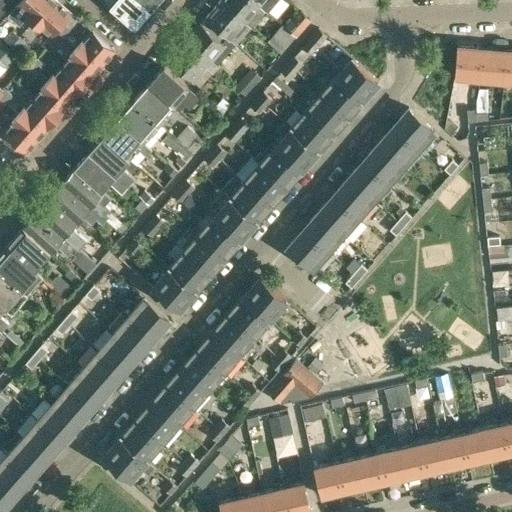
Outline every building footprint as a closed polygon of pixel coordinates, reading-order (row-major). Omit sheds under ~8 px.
[(0,0),(0,5),(5,10),(12,2),(10,0),(0,0)] [(20,0),(18,3),(8,14),(20,24),(30,13),(35,17),(49,0),(20,0)] [(54,0),(49,0),(35,17),(51,32),(55,28),(62,20),(69,12),(54,0)] [(106,0),(134,24),(149,7),(141,0),(106,0)] [(243,19),(221,0),(219,0),(206,16),(229,36),(243,19)] [(255,0),(221,0),(243,19),(258,2),(255,0)] [(255,0),(258,2),(266,9),(274,0),(255,0)] [(285,25),(296,35),(297,35),(311,19),(299,9),(285,25)] [(55,28),(64,35),(70,27),(62,20),(55,28)] [(201,22),(185,40),(216,67),(220,63),(212,57),(225,42),(201,22)] [(282,23),(267,40),(274,45),(281,52),(296,35),(285,25),(282,23)] [(312,53),(327,35),(318,27),(303,46),(312,53)] [(57,42),(64,35),(55,28),(51,32),(49,35),(57,42)] [(3,38),(11,45),(19,35),(11,29),(3,38)] [(93,31),(78,47),(99,65),(113,48),(93,31)] [(19,35),(11,45),(19,51),(27,42),(19,35)] [(0,40),(0,56),(8,48),(0,41),(0,40)] [(216,67),(185,40),(169,58),(193,79),(205,65),(213,71),(216,67)] [(455,74),(479,76),(482,47),(457,45),(455,74)] [(78,47),(64,64),(84,82),(99,65),(78,47)] [(482,47),(479,76),(504,78),(506,49),(482,47)] [(8,48),(0,56),(7,64),(16,54),(8,48)] [(294,54),(287,62),(297,70),(303,63),(294,54)] [(39,72),(46,65),(36,57),(30,64),(39,72)] [(353,57),(338,75),(362,96),(378,79),(353,57)] [(297,70),(287,62),(280,70),(290,77),(297,70)] [(39,72),(30,64),(24,71),(33,79),(39,72)] [(64,64),(49,81),(70,98),(84,82),(64,64)] [(164,64),(149,81),(178,107),(184,100),(186,102),(195,92),(164,64)] [(260,74),(251,67),(235,85),(244,93),(260,74)] [(338,75),(322,92),(347,114),(362,96),(338,75)] [(271,79),(256,97),(266,105),(281,88),(271,79)] [(49,81),(35,97),(55,115),(70,98),(49,81)] [(149,81),(133,99),(158,121),(173,104),(177,108),(178,107),(149,81)] [(3,86),(0,89),(0,96),(6,102),(13,94),(3,86)] [(322,92),(307,110),(332,131),(347,114),(322,92)] [(35,97),(20,114),(41,132),(55,115),(35,97)] [(266,105),(256,97),(250,104),(259,112),(266,105)] [(133,99),(118,117),(150,145),(166,128),(158,121),(133,99)] [(409,106),(393,124),(419,146),(434,128),(409,106)] [(511,126),(511,123),(508,106),(488,111),(493,131),(511,126)] [(475,119),(475,112),(474,108),(466,108),(467,120),(475,119)] [(307,110),(292,127),(292,128),(316,149),(332,131),(307,110)] [(487,111),(475,112),(475,119),(488,118),(487,111)] [(234,141),(251,122),(242,113),(225,132),(234,141)] [(41,132),(20,114),(6,131),(26,148),(41,132)] [(118,117),(103,134),(128,155),(137,145),(146,153),(152,146),(150,145),(118,117)] [(202,127),(208,133),(215,126),(208,120),(202,127)] [(276,145),(301,167),(316,149),(292,128),(292,127),(282,120),(267,137),(276,145)] [(187,123),(176,136),(193,150),(204,138),(187,123)] [(393,124),(378,141),(404,163),(419,146),(393,124)] [(193,150),(176,136),(169,129),(162,138),(186,159),(193,150)] [(103,134),(89,150),(128,184),(134,176),(121,164),(128,155),(103,134)] [(378,141),(363,158),(388,180),(404,163),(378,141)] [(216,142),(210,150),(220,158),(226,150),(216,142)] [(276,145),(261,163),(286,184),(301,167),(276,145)] [(89,150),(76,165),(101,187),(108,179),(121,191),(128,184),(89,150)] [(220,158),(210,150),(204,157),(213,165),(220,158)] [(363,158),(348,176),(373,198),(388,180),(363,158)] [(444,168),(450,174),(458,164),(452,158),(444,168)] [(164,167),(172,174),(177,168),(169,161),(164,167)] [(487,161),(479,161),(480,173),(488,172),(487,161)] [(261,163),(245,181),(270,202),(286,184),(261,163)] [(76,165),(62,180),(105,218),(109,213),(106,211),(110,207),(105,202),(111,196),(109,195),(103,190),(100,188),(101,187),(76,165)] [(348,176),(333,193),(358,215),(373,198),(348,176)] [(185,177),(179,185),(189,193),(195,186),(185,177)] [(62,180),(49,195),(77,219),(82,213),(91,221),(96,216),(102,221),(105,218),(62,180)] [(245,181),(230,198),(255,220),(270,202),(245,181)] [(189,193),(179,185),(173,192),(183,201),(189,193)] [(481,186),(482,198),(490,197),(489,185),(481,186)] [(139,194),(148,202),(153,196),(144,189),(139,194)] [(333,193),(318,210),(343,232),(358,215),(333,193)] [(49,195),(36,210),(79,247),(87,238),(71,226),(77,219),(49,195)] [(490,197),(482,198),(483,210),(485,209),(491,209),(490,197)] [(230,198),(215,216),(239,237),(255,220),(230,198)] [(36,210),(23,225),(50,249),(56,243),(71,256),(88,272),(96,262),(79,247),(36,210)] [(318,210),(302,228),(328,250),(343,232),(318,210)] [(405,225),(413,216),(405,210),(397,219),(405,225)] [(155,212),(149,221),(158,229),(165,220),(155,212)] [(215,216),(199,233),(224,255),(239,237),(215,216)] [(397,219),(389,228),(397,235),(400,231),(405,225),(397,219)] [(158,229),(149,221),(143,227),(153,235),(158,229)] [(23,225),(7,243),(37,270),(38,269),(35,267),(50,249),(23,225)] [(328,250),(302,228),(287,245),(313,267),(328,250)] [(199,233),(184,251),(209,273),(224,255),(199,233)] [(488,236),(488,244),(500,243),(499,235),(488,236)] [(128,245),(137,253),(144,245),(134,237),(128,245)] [(7,243),(0,251),(0,268),(27,293),(43,274),(38,269),(37,270),(7,243)] [(500,243),(488,244),(489,252),(503,251),(502,243),(500,243)] [(184,251),(168,269),(193,291),(209,273),(184,251)] [(359,277),(367,268),(360,262),(353,271),(359,277)] [(0,268),(0,300),(5,304),(4,305),(11,311),(27,293),(0,268)] [(193,291),(168,269),(153,286),(178,308),(193,291)] [(353,271),(345,280),(351,286),(359,277),(353,271)] [(72,289),(57,275),(51,282),(67,295),(72,289)] [(261,275),(245,293),(271,316),(287,298),(261,275)] [(100,289),(94,284),(86,293),(91,298),(100,289)] [(245,293),(229,311),(255,334),(271,316),(245,293)] [(144,295),(129,313),(155,335),(170,318),(144,295)] [(0,300),(0,326),(2,328),(8,321),(0,313),(0,309),(4,305),(5,304),(0,300)] [(498,319),(511,317),(511,305),(496,307),(498,319)] [(71,310),(64,319),(69,323),(77,314),(72,309),(71,310)] [(229,311),(214,329),(240,352),(255,334),(229,311)] [(129,313),(114,330),(140,353),(155,335),(129,313)] [(64,319),(60,323),(56,328),(61,332),(69,323),(64,319)] [(214,329),(198,347),(224,370),(240,352),(214,329)] [(303,342),(308,337),(298,329),(292,335),(303,342)] [(114,330),(99,347),(125,370),(140,353),(114,330)] [(500,355),(508,355),(506,343),(499,344),(500,355)] [(42,344),(34,353),(39,358),(47,349),(42,344)] [(99,347),(84,365),(109,387),(125,370),(99,347)] [(198,347),(182,365),(208,388),(224,370),(198,347)] [(282,347),(277,353),(285,360),(290,353),(282,347)] [(39,358),(34,353),(25,362),(31,367),(39,358)] [(285,360),(277,353),(269,362),(278,370),(285,360)] [(310,396),(323,380),(316,374),(307,367),(296,357),(267,389),(279,401),(281,401),(310,396)] [(315,358),(307,367),(316,374),(323,365),(315,358)] [(84,365),(68,382),(94,405),(109,387),(84,365)] [(182,365),(166,383),(192,406),(208,388),(182,365)] [(484,377),(482,371),(482,370),(470,372),(472,380),(484,377)] [(428,384),(426,376),(415,379),(417,387),(428,384)] [(444,398),(447,414),(457,412),(448,377),(435,380),(440,399),(444,398)] [(68,382),(53,399),(79,422),(94,405),(68,382)] [(253,382),(246,389),(255,397),(261,390),(253,382)] [(166,383),(150,401),(176,424),(192,406),(166,383)] [(377,395),(376,388),(364,390),(366,398),(377,395)] [(255,397),(246,389),(239,397),(248,405),(255,397)] [(354,400),(366,398),(364,390),(352,393),(354,400)] [(342,395),(330,398),(332,405),(344,402),(342,395)] [(53,399),(38,417),(64,439),(79,422),(53,399)] [(150,401),(135,419),(161,442),(176,424),(150,401)] [(323,401),(303,406),(306,420),(326,415),(323,401)] [(293,429),(290,413),(269,418),(272,433),(293,429)] [(258,414),(247,417),(248,424),(260,421),(258,414)] [(38,417),(23,434),(49,456),(64,439),(38,417)] [(222,418),(215,426),(223,433),(230,425),(222,418)] [(135,419),(119,437),(153,467),(155,465),(147,458),(161,442),(135,419)] [(504,422),(483,427),(489,455),(510,450),(504,422)] [(223,433),(215,426),(209,433),(218,440),(223,433)] [(483,427),(462,432),(468,460),(489,455),(483,427)] [(462,432),(440,437),(447,465),(468,460),(462,432)] [(223,449),(231,455),(241,443),(230,433),(219,446),(223,449)] [(23,434),(8,451),(34,474),(49,456),(23,434)] [(153,467),(119,437),(103,455),(129,478),(140,466),(148,473),(153,467)] [(440,437),(419,442),(426,470),(447,465),(440,437)] [(419,442),(398,446),(405,475),(426,470),(419,442)] [(398,446),(377,451),(384,480),(405,475),(398,446)] [(195,481),(202,487),(231,455),(223,449),(195,481)] [(8,451),(0,460),(0,475),(18,491),(34,474),(8,451)] [(377,451),(356,456),(363,484),(384,480),(377,451)] [(191,452),(183,461),(192,469),(200,460),(191,452)] [(356,456),(335,461),(342,489),(363,484),(356,456)] [(192,469),(183,461),(178,467),(187,475),(192,469)] [(342,489),(335,461),(314,466),(321,494),(342,489)] [(0,475),(0,505),(3,508),(18,491),(0,475)] [(421,497),(439,491),(433,476),(416,482),(421,497)] [(176,487),(166,479),(161,485),(171,493),(176,487)] [(304,481),(283,486),(289,511),(298,511),(311,509),(304,481)] [(289,511),(283,486),(262,491),(266,511),(289,511)] [(266,511),(262,491),(241,496),(244,511),(266,511)] [(244,511),(241,496),(220,501),(222,511),(244,511)]
